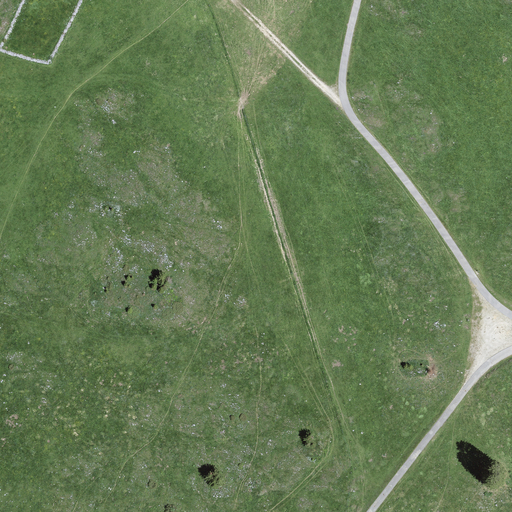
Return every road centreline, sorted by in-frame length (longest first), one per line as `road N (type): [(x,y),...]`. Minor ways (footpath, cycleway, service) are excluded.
road 1 (unclassified): [(345,102),(479,286),(511,315)]
road 2 (unclassified): [(370,511),(473,379),(511,350)]
road 3 (track): [(231,0),(345,102)]
